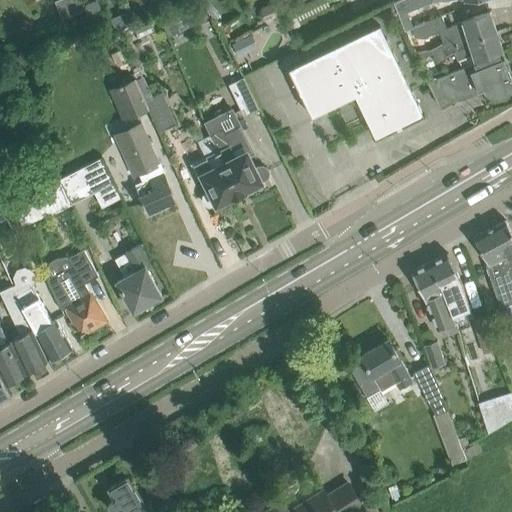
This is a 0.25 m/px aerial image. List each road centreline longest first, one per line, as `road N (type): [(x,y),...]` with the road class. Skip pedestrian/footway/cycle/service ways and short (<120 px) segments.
road 1 (residential): [(54,474),(360,283),(511,199)]
road 2 (residential): [(0,424),(313,232),(390,225)]
road 3 (secondary): [(34,437),(390,225)]
road 4 (secondary): [(390,225),(511,154)]
